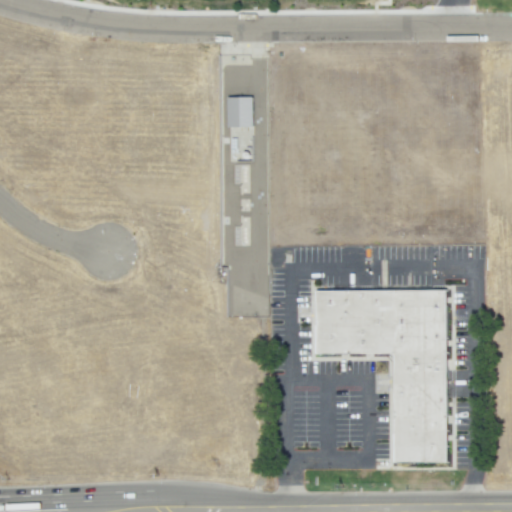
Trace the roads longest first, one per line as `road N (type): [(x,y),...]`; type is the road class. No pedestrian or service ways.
road 1 (residential): [(0,0),(155,30),(511,28)]
road 2 (tertiary): [(237,508),(511,506)]
road 3 (tertiary): [(237,508),(69,500)]
